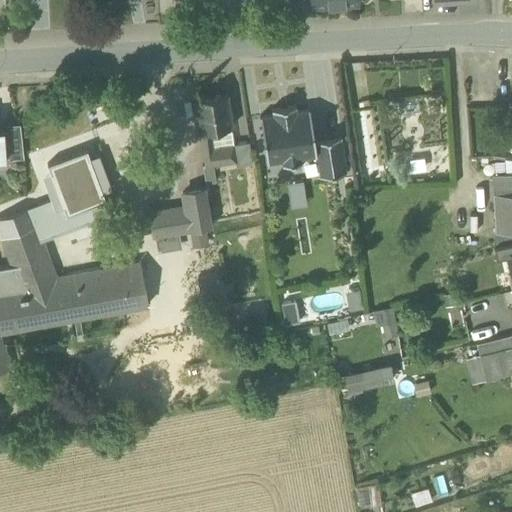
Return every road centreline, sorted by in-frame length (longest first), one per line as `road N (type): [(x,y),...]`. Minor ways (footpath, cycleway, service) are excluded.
road 1 (tertiary): [(0,63),(511,39)]
road 2 (unknown): [(460,267),(446,39)]
